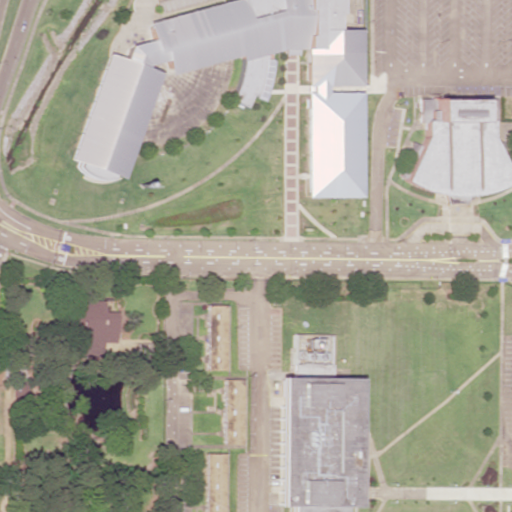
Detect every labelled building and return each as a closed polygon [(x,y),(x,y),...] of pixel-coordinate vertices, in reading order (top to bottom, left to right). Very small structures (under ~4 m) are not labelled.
[(338,0),(338,14),(335,14),(335,24),(358,26),(358,85),(332,85),(303,85),(303,49),(282,49),(262,54),(262,57),(262,60),(272,60),(271,70),(269,77),(268,84),(266,91),(262,101),(253,97),(253,96),(249,94),(247,100),(243,107),(229,99),(233,91),(236,84),(238,76),(240,68),(241,59),(238,60),(237,55),(165,74),(161,60),(144,65),(142,68),(156,73),(119,179),(108,175),(106,180),(101,180),(96,180),(91,179),(86,178),(82,176),(79,173),(76,171),(72,167),(74,163),(65,159),(103,54),(120,60),(125,46),(147,40),(143,23),(232,0),(338,0)] [(432,120),(432,99),(478,99),(478,120),(489,120),(489,132),(489,138),(510,181),(500,186),(489,190),(479,193),(467,196),(465,204),(456,203),(447,204),(444,196),(436,195),(426,192),(418,190),(409,186),(401,181),(422,137),(422,132),(422,120),(432,120)] [(102,301),(102,312),(115,312),(114,342),(101,342),(101,353),(67,353),(68,301),(102,301)] [(224,370),(204,370),(205,305),(225,305),(224,370)] [(330,378),(353,378),(352,507),(345,507),(345,511),(291,511),(291,507),(271,506),(272,378),(292,378),(292,364),(330,365),(330,378)] [(221,380),(240,380),(240,444),(221,444),(221,380)] [(222,454),(221,511),(203,511),(204,454),(222,454)]
